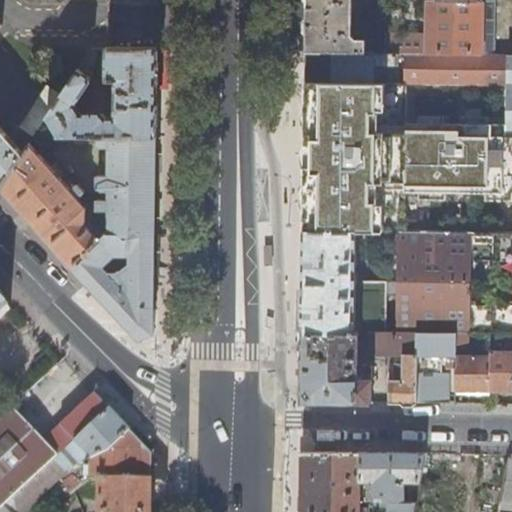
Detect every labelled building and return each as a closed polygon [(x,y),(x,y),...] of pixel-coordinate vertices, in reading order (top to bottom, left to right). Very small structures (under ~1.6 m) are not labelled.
[(308,0),(309,4),(308,35),(308,51),(378,52),(378,39),(360,39),(354,35),(354,0),(308,0)] [(429,0),(430,34),(390,33),(390,52),(496,54),(496,0),(429,0)] [(297,35),(308,35),(309,4),(298,4),(297,35)] [(0,183),(3,187),(25,153),(0,124),(0,27),(3,25),(0,22),(0,183)] [(93,75),(99,48),(94,48),(63,96),(37,135),(39,135),(94,136),(158,137),(159,49),(109,48),(108,80),(112,81),(112,84),(117,84),(117,102),(108,102),(104,106),(103,112),(81,111),(77,105),(93,80),(93,75)] [(496,54),(390,52),(378,52),(308,51),(308,82),(323,82),(356,82),(356,77),(373,77),(373,82),(423,83),(508,84),(508,54),(496,54)] [(423,94),(423,83),(373,82),(356,82),(323,82),(323,118),(411,119),(412,107),(400,107),(400,93),(423,94)] [(46,92),(22,127),(36,136),(37,135),(63,96),(49,87),(46,92)] [(449,135),(448,120),(411,119),(323,118),(307,117),(307,134),(317,134),(449,135)] [(317,158),(317,134),(307,134),(307,159),(317,159),(317,158)] [(457,168),(511,168),(511,136),(449,135),(317,134),(317,158),(341,161),(458,162),(457,168)] [(38,151),(47,144),(39,135),(37,135),(36,136),(25,153),(3,187),(74,266),(103,240),(87,224),(84,203),(38,151)] [(110,211),(110,235),(156,237),(158,137),(94,136),(94,142),(100,143),(100,148),(111,148),(111,176),(99,176),(99,188),(102,187),(104,191),(106,192),(110,192),(110,200),(99,200),(99,211),(110,211)] [(339,174),(306,174),(306,195),(403,196),(404,176),(339,176),(339,174)] [(472,214),(472,198),(403,196),(306,195),(306,220),(345,221),(345,207),(356,207),(356,212),(374,213),(374,211),(431,212),(431,214),(472,214)] [(511,198),(494,198),(494,233),(511,233),(511,198)] [(358,222),(358,231),(381,231),(424,232),(424,223),(358,222)] [(398,296),(398,333),(417,333),(457,334),(469,334),(511,334),(511,233),(494,233),(424,232),(381,231),(380,249),(399,249),(399,282),(357,282),(358,231),(306,230),(305,310),(304,332),(387,333),(387,296),(398,296)] [(140,338),(155,332),(156,237),(110,235),(103,240),(74,266),(140,338)] [(1,296),(4,292),(0,287),(0,320),(13,309),(1,296)] [(183,307),(174,307),(173,335),(181,335),(187,329),(188,314),(183,307)] [(390,373),(389,404),(417,404),(417,403),(417,360),(417,355),(417,333),(398,333),(387,333),(304,332),(304,354),(303,402),(371,403),(371,381),(357,381),(357,355),(392,355),(391,373),(390,373)] [(447,368),(457,368),(457,334),(417,333),(417,355),(447,355),(447,368)] [(469,353),(469,334),(457,334),(457,368),(457,390),(490,391),(490,353),(469,353)] [(490,391),(511,391),(511,353),(490,353),(490,391)] [(442,360),(417,360),(417,403),(450,405),(450,374),(443,374),(442,360)] [(39,436),(12,408),(0,419),(0,511),(2,511),(8,507),(43,473),(111,409),(97,394),(94,397),(45,443),(39,436)] [(151,451),(111,409),(43,473),(8,507),(12,511),(27,511),(44,496),(59,482),(67,475),(89,461),(88,482),(93,478),(101,478),(152,478),(153,454),(151,451)] [(166,458),(155,447),(151,451),(153,454),(152,478),(166,478),(166,458)] [(390,511),(413,511),(425,454),(302,452),(301,511),(367,511),(368,501),(361,501),(361,482),(375,482),(383,503),(383,507),(391,507),(390,511)] [(83,485),(73,477),(61,485),(70,496),(83,485)] [(151,511),(152,509),(152,478),(101,478),(99,511),(151,511)] [(70,496),(61,485),(59,482),(44,496),(54,509),(70,496)] [(511,511),(511,482),(505,482),(499,511),(504,511),(511,511)]
